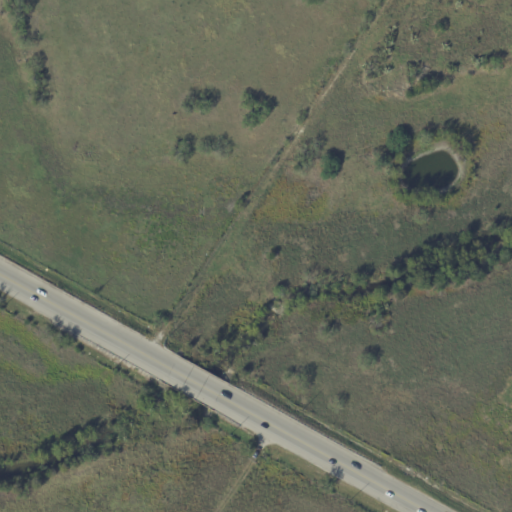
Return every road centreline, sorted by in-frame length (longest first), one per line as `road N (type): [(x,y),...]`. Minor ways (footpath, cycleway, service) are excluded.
road 1 (secondary): [(220,396),(431,511)]
road 2 (secondary): [(0,273),(172,369)]
